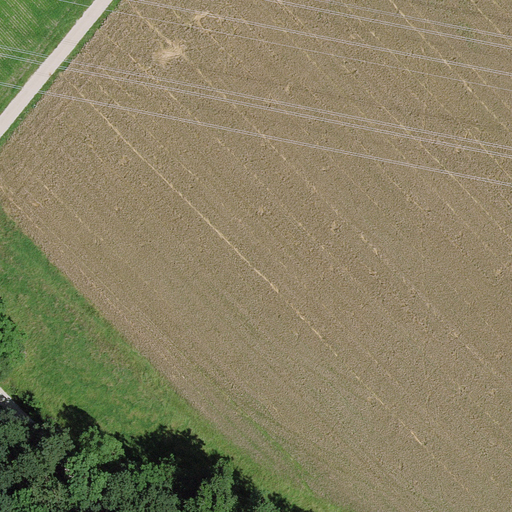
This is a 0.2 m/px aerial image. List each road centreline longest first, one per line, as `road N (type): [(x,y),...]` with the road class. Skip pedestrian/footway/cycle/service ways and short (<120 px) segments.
road 1 (track): [(110,511),(0,392)]
road 2 (track): [(0,117),(98,0)]
